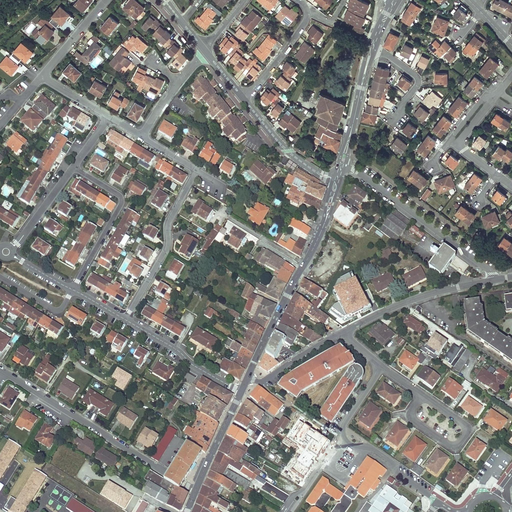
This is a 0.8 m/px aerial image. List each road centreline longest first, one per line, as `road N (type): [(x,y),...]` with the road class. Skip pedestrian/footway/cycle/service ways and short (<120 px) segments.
road 1 (residential): [(0,367),(195,490)]
road 2 (tertiary): [(336,179),(319,235),(247,377)]
road 3 (residential): [(500,278),(342,161)]
road 4 (residential): [(194,170),(169,221),(167,248),(125,319)]
road 5 (residential): [(345,333),(400,303),(500,278)]
road 6 (residential): [(72,290),(121,203),(73,166)]
road 7 (residential): [(241,391),(125,319)]
road 8 (residential): [(421,395),(469,429),(447,444),(409,415)]
road 9 (residential): [(242,96),(288,150),(336,179)]
road 10 (residential): [(297,0),(305,23),(242,96)]
